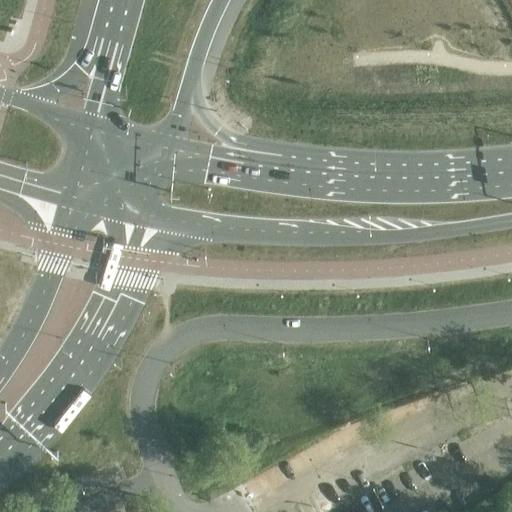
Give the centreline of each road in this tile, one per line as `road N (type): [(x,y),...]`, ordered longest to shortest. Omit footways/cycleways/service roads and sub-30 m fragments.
road 1 (residential): [(178,511),(141,401),(158,359),(185,336),(511,313)]
road 2 (primary): [(146,218),(374,238),(511,221)]
road 3 (primary): [(0,462),(100,331),(146,218)]
road 4 (primary): [(511,173),(288,175)]
road 5 (motorway): [(288,175),(204,117),(192,71)]
road 6 (motorway): [(115,17),(72,79),(19,102)]
road 7 (primary): [(288,175),(160,155)]
road 8 (motorway): [(115,17),(91,137)]
